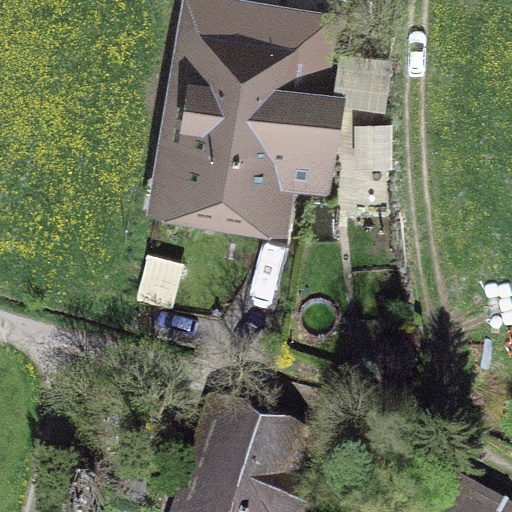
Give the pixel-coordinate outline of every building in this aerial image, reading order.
[(240,0),(179,0),(147,220),(289,240),(296,194),(330,199),(344,108),(384,114),(392,60),(348,54),(353,17),(240,0)] [(351,166),(389,164),(387,120),(350,121),(351,166)] [(136,310),(173,318),(183,273),(145,265),(136,310)] [(387,292),(375,305),(384,314),(396,302),(387,292)] [(316,511),(342,437),(233,400),(195,511),(316,511)] [(502,511),(505,509),(457,481),(439,511),(502,511)]
